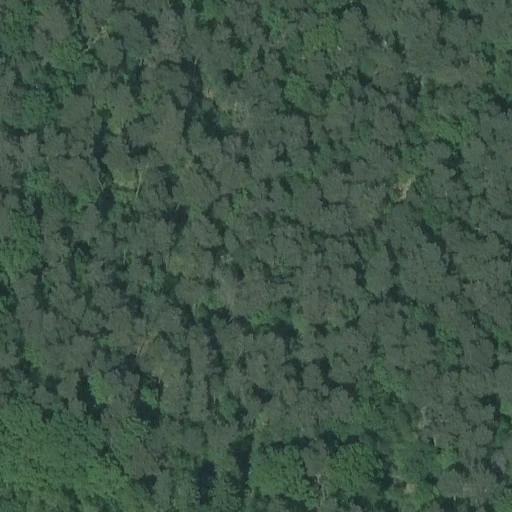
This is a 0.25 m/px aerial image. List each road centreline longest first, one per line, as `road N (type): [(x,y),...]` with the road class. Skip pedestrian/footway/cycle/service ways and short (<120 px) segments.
road 1 (track): [(511,504),(0,471)]
road 2 (track): [(61,469),(78,0)]
